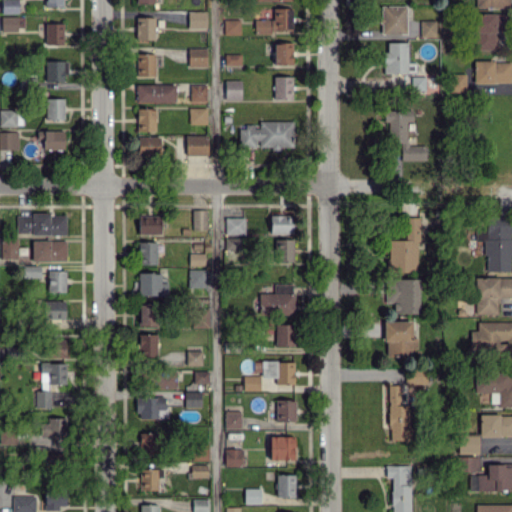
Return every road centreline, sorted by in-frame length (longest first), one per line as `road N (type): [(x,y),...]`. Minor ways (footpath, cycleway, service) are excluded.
road 1 (residential): [(99,0),(103,511)]
road 2 (residential): [(324,187),(329,511)]
road 3 (residential): [(0,188),(324,187)]
road 4 (residential): [(324,0),(324,187)]
